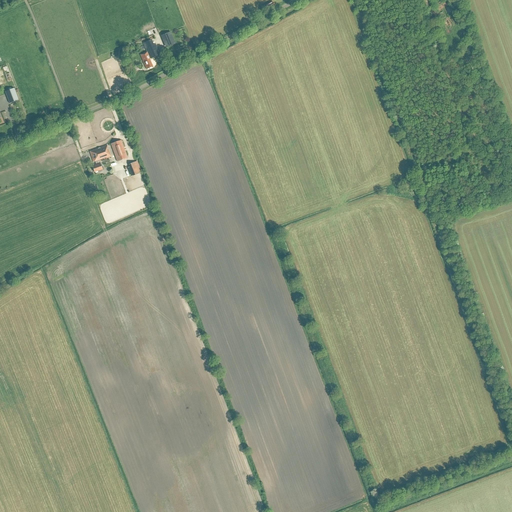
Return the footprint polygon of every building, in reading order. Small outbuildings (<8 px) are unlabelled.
[(175,29),(166,32),(171,45),(180,41),(175,29)] [(149,59),(160,55),(155,44),(145,48),(147,52),(140,55),(146,69),(152,67),(149,59)] [(18,100),(14,88),(5,92),(9,104),(18,100)] [(127,158),(121,140),(110,144),(117,162),(127,158)] [(111,157),(107,146),(90,152),(93,162),(95,162),(96,165),(94,165),(95,166),(93,167),(94,172),(98,171),(98,172),(100,173),(104,171),(104,170),(103,167),(102,166),(101,166),(100,163),(99,164),(98,160),(104,159),(111,157)] [(133,176),(141,173),(136,162),(129,165),(133,176)]
